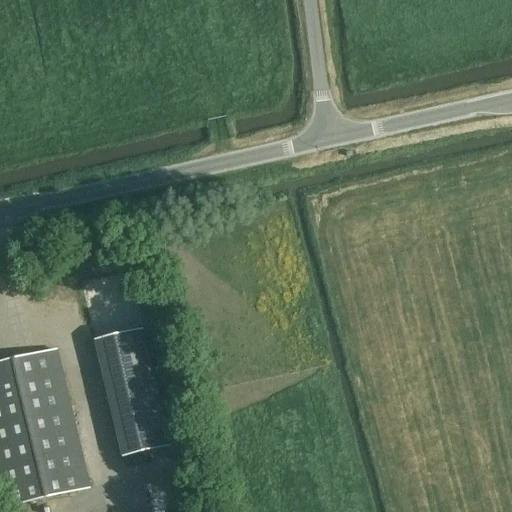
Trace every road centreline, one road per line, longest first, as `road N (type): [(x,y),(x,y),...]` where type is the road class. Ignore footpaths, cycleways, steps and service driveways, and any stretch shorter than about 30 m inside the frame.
road 1 (unclassified): [(0,205),(320,133)]
road 2 (unclassified): [(320,133),(511,91)]
road 3 (unclassified): [(320,133),(304,0)]
